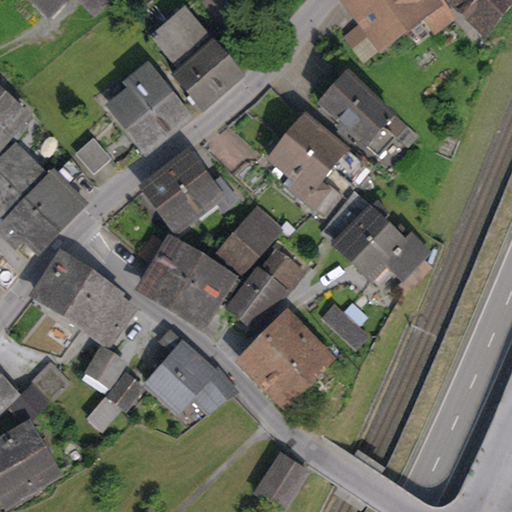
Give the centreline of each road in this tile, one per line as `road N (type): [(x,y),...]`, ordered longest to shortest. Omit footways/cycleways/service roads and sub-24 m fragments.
road 1 (residential): [(65,240),(224,367),(272,422),(402,511)]
road 2 (tertiary): [(65,240),(117,188),(248,87),(322,0)]
road 3 (primary): [(511,284),(412,511)]
